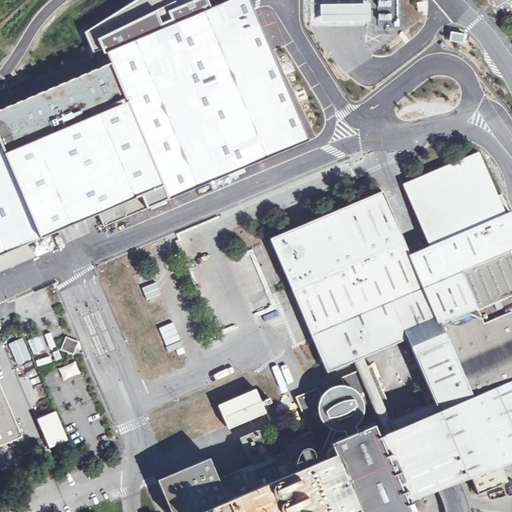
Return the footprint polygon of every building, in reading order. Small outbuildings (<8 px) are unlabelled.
[(104,227),(308,139),(249,3),(247,0),(137,0),(84,33),(96,62),(99,69),(0,110),(0,255),(97,215),(104,227)] [(397,26),(396,0),(376,0),(377,27),(397,26)] [(403,184),(430,246),(507,213),(480,151),(403,184)] [(326,372),(405,339),(511,295),(511,224),(507,213),(430,246),(407,255),(381,193),(270,240),(326,372)] [(160,247),(173,244),(171,239),(158,242),(160,247)] [(193,282),(206,277),(196,254),(184,259),(193,282)] [(138,278),(150,312),(165,307),(153,273),(138,278)] [(418,488),(422,497),(439,489),(468,476),(476,494),(505,482),(497,464),(511,457),(511,295),(405,339),(433,404),(389,422),(393,431),(377,437),(373,426),(330,444),(335,455),(324,460),(323,457),(320,450),(312,431),(293,439),(292,436),(265,448),(246,455),(251,466),(217,480),(226,501),(201,511),(391,511),(406,506),(405,504),(401,494),(418,488)] [(17,365),(31,360),(22,338),(8,344),(17,365)] [(78,344),(64,338),(59,351),(72,356),(78,344)] [(58,369),(63,381),(80,374),(75,362),(58,369)] [(257,389),(219,405),(229,430),(267,413),(257,389)] [(0,393),(0,446),(19,438),(0,393)] [(352,400),(324,412),(326,419),(356,407),(352,400)] [(35,420),(49,449),(68,440),(54,411),(35,420)] [(239,438),(246,455),(265,448),(258,430),(239,438)] [(201,511),(226,501),(217,480),(209,460),(163,479),(176,511),(201,511)] [(401,494),(405,504),(422,497),(418,488),(401,494)]
